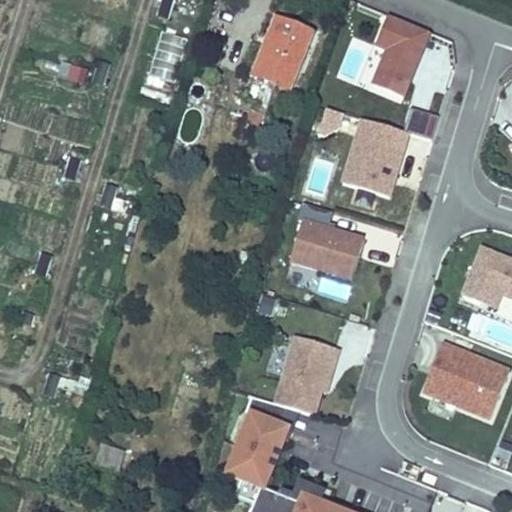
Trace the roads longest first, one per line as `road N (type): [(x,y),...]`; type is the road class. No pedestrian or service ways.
road 1 (residential): [(511,491),(407,448),(384,416),(431,233),(457,212)]
road 2 (residential): [(457,212),(490,25)]
